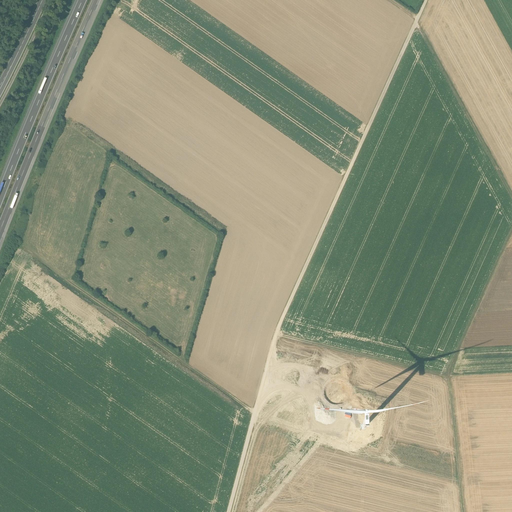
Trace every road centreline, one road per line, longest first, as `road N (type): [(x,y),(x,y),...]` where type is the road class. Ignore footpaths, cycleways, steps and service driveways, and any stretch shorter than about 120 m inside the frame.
road 1 (track): [(229,511),(274,339),(426,0)]
road 2 (track): [(277,332),(447,373),(463,511)]
road 3 (motorway): [(0,231),(98,0)]
road 4 (track): [(511,370),(447,373),(511,221)]
road 5 (motorway): [(82,0),(0,199)]
road 6 (track): [(511,194),(416,21)]
